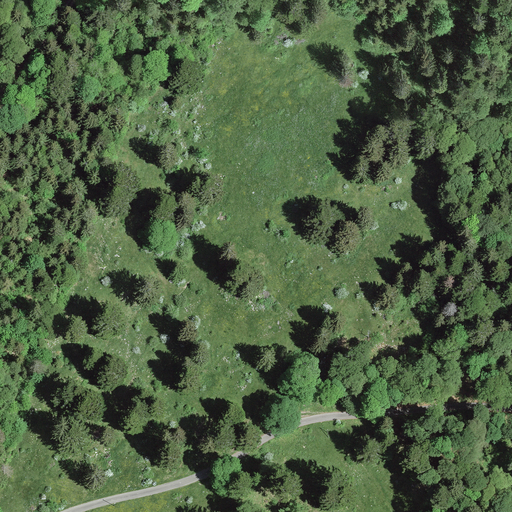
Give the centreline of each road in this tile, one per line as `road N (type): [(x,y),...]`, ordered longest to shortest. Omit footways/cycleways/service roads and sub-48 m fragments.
road 1 (unclassified): [(511,407),(314,416),(200,477),(89,511)]
road 2 (track): [(77,0),(0,101)]
